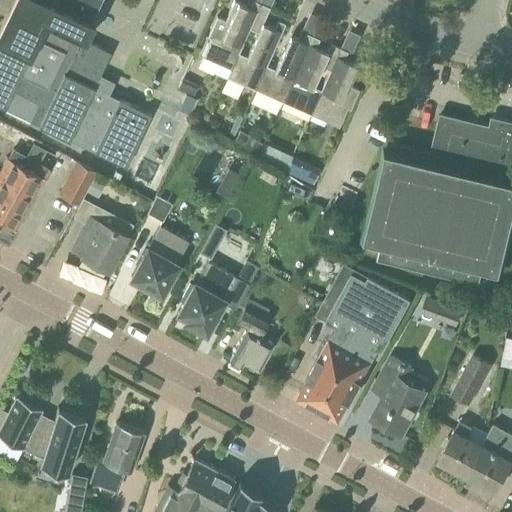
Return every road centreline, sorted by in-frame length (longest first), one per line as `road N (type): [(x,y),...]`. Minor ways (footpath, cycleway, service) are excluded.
road 1 (tertiary): [(431,511),(0,274)]
road 2 (residential): [(477,46),(342,0)]
